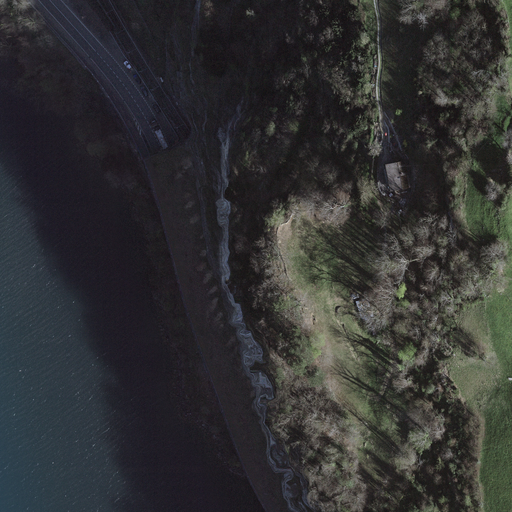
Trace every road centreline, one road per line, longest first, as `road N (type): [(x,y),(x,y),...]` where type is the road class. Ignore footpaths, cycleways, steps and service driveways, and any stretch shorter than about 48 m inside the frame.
road 1 (primary): [(49,0),(129,93),(163,152),(257,440),(294,511)]
road 2 (trunk): [(228,0),(317,103),(511,289)]
